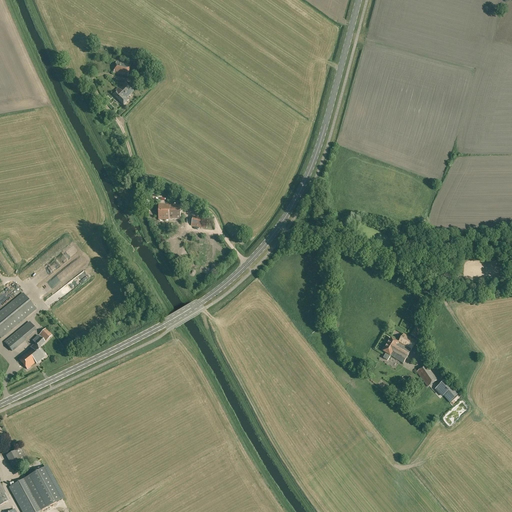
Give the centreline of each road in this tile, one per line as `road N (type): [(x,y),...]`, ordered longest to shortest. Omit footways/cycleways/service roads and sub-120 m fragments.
road 1 (secondary): [(0,408),(192,307),(247,265),(306,179),(358,0)]
road 2 (track): [(31,0),(120,187),(200,310)]
road 3 (track): [(511,283),(444,295),(280,224)]
road 4 (track): [(200,310),(260,432),(311,511)]
